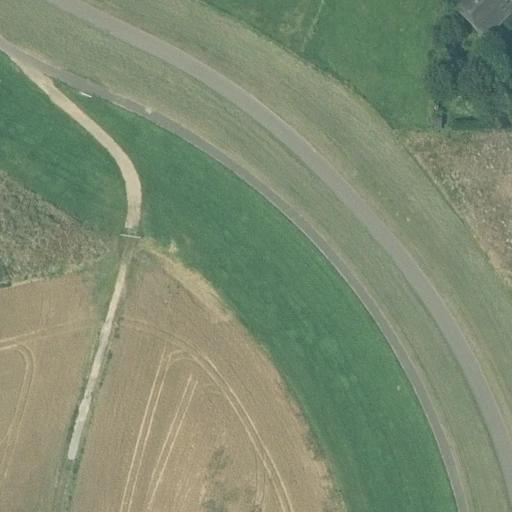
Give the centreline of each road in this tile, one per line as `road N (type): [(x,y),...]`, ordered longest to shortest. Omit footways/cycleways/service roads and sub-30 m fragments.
road 1 (unclassified): [(511,479),(463,355),(382,235),(285,135),(221,89),(53,0)]
road 2 (track): [(0,49),(121,157),(137,197),(131,239)]
